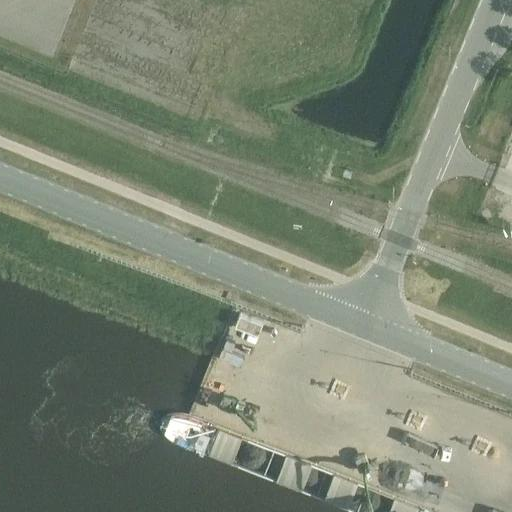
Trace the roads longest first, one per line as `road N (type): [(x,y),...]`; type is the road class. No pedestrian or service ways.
road 1 (tertiary): [(363,325),(0,177)]
road 2 (unclassified): [(363,325),(432,152)]
road 3 (unclassified): [(432,152),(495,0)]
road 4 (tertiary): [(511,386),(363,325)]
